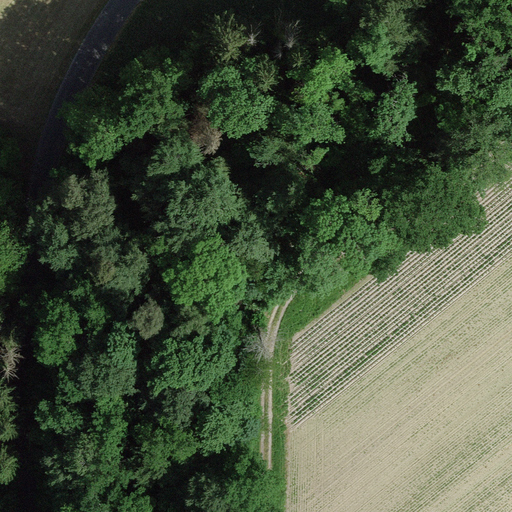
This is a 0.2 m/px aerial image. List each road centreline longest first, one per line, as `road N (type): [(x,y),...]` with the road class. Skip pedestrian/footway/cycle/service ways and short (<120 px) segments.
road 1 (tertiary): [(37,511),(28,433),(35,214),(54,133),(91,51),(127,0)]
road 2 (track): [(264,511),(268,356),(280,304),(317,268),(465,183),(511,141)]
